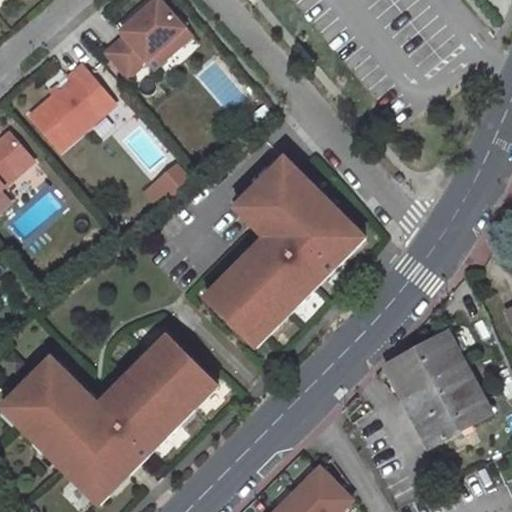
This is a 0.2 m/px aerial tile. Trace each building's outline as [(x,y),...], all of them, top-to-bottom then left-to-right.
[(182,29),(156,0),(119,34),(123,38),(104,54),(126,79),(145,63),(182,29)] [(182,29),(145,63),(152,70),(189,37),(182,29)] [(67,84),(29,118),(59,152),(112,105),(80,67),(64,81),(67,84)] [(0,190),(31,164),(8,137),(0,143),(0,190)] [(263,240),(204,300),(253,349),(361,239),(281,161),(232,210),(263,240)] [(143,191),(158,208),(192,179),(178,162),(143,191)] [(386,367),(433,449),(492,417),(446,333),(386,367)] [(50,363),(1,412),(98,508),(215,388),(165,340),(97,409),(50,363)] [(320,471),(297,494),(314,511),(342,511),(352,502),(320,471)] [(314,511),(297,494),(279,511),(314,511)]
